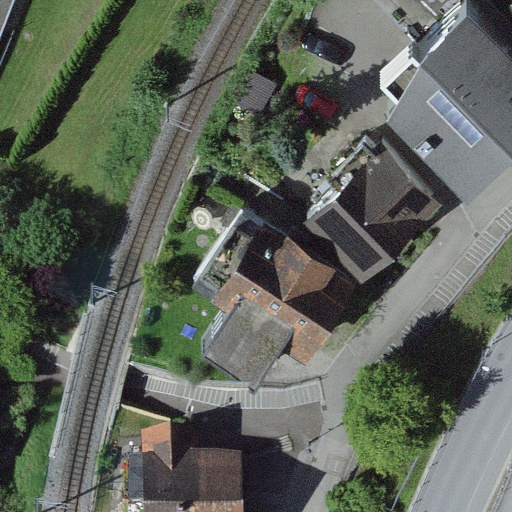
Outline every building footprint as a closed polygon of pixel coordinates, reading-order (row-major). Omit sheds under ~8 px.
[(0,0),(0,30),(12,0),(0,0)] [(431,54),(388,93),(461,171),(511,124),(511,82),(504,74),(511,66),(511,42),(472,0),(460,0),(417,40),(431,54)] [(343,175),(307,209),(328,231),(326,233),(358,266),(433,194),(381,140),(375,146),(366,136),(355,146),(351,143),(330,163),(343,175)] [(229,297),(202,338),(255,373),(282,332),(302,345),(349,275),(303,245),(307,237),(292,227),(287,235),(241,205),(194,274),(229,297)] [(350,485),(394,507),(431,435),(388,413),(350,485)] [(194,434),(136,435),(138,511),(237,511),(236,454),(194,455),(194,434)]
